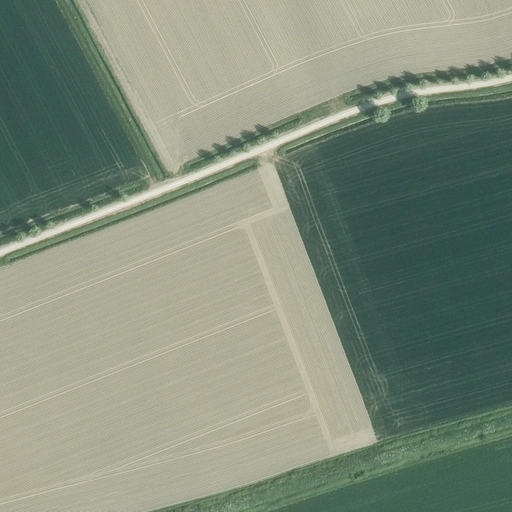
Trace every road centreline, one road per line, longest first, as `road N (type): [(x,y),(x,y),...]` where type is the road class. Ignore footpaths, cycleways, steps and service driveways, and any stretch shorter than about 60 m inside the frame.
road 1 (unclassified): [(0,251),(389,96),(511,74)]
road 2 (track): [(203,511),(511,421)]
